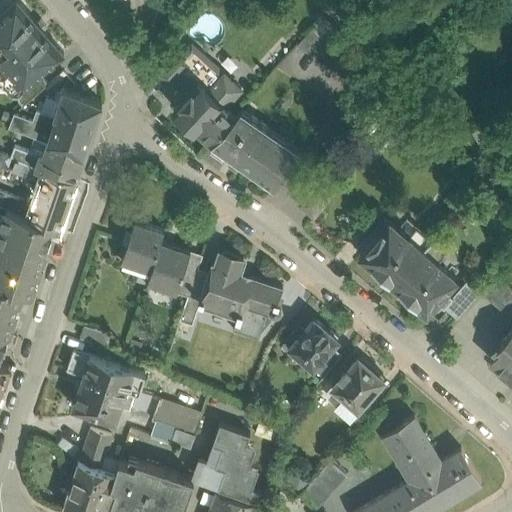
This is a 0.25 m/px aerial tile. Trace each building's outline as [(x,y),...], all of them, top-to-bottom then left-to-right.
[(64,52),(19,0),(13,0),(0,11),(0,60),(8,70),(23,87),(40,73),(64,52)] [(370,65),(335,45),(313,27),(297,45),(356,87),(370,65)] [(224,72),(192,44),(181,55),(193,65),(181,78),(186,82),(193,76),(225,105),(241,88),(239,86),(226,75),(226,74),(224,72)] [(181,55),(172,47),(156,71),(173,86),(181,78),(193,65),(181,55)] [(23,87),(8,70),(4,73),(4,80),(12,90),(19,90),(23,87)] [(19,90),(19,91),(18,99),(23,105),(49,82),(40,73),(23,87),(19,90)] [(186,82),(179,90),(185,95),(174,107),(187,119),(187,124),(193,129),(197,129),(211,141),(235,114),(225,105),(193,76),(186,82)] [(102,102),(63,86),(54,115),(93,130),(102,102)] [(370,91),(357,111),(370,120),(383,99),(370,91)] [(272,128),(249,112),(246,116),(240,112),(242,108),(241,107),(235,114),(211,141),(230,154),(228,157),(237,163),(239,160),(273,184),(289,162),(288,161),(298,147),(285,137),(282,142),(269,132),(272,128)] [(93,130),(54,115),(36,109),(33,119),(14,112),(9,126),(48,141),(48,139),(85,154),(93,130)] [(488,119),(473,126),(485,145),(498,136),(488,119)] [(85,154),(48,139),(48,141),(43,155),(15,145),(11,154),(17,157),(31,163),(45,169),(46,169),(47,167),(77,179),(77,180),(86,154),(85,154)] [(31,163),(17,157),(9,179),(23,185),(27,174),(31,163)] [(77,179),(47,167),(46,169),(45,169),(41,181),(39,179),(27,174),(23,185),(38,191),(34,203),(0,188),(0,204),(6,207),(7,206),(52,225),(52,226),(60,229),(76,179),(77,179)] [(322,176),(299,204),(300,205),(302,203),(314,213),(313,215),(314,216),(337,189),(322,176)] [(52,225),(7,206),(6,207),(0,226),(0,284),(23,293),(32,296),(34,290),(31,289),(36,275),(38,275),(39,275),(40,271),(37,270),(40,261),(43,262),(44,261),(46,253),(44,251),(52,226),(52,225)] [(407,235),(384,215),(365,236),(370,240),(360,252),(394,281),(431,238),(416,224),(407,235)] [(164,228),(135,218),(132,226),(126,224),(122,238),(127,239),(121,259),(150,269),(161,239),(164,228)] [(447,286),(455,277),(437,261),(446,250),(431,238),(394,281),(408,294),(426,310),(440,294),(440,295),(447,287),(447,286)] [(191,249),(161,239),(150,269),(147,280),(177,291),(190,249),(191,249)] [(284,285),(243,272),(249,255),(221,245),(215,261),(214,261),(211,270),(201,300),(205,302),(206,299),(239,310),(238,315),(239,315),(235,329),(260,337),(269,308),(272,308),(273,309),(274,311),(276,312),(278,312),(280,311),(282,309),(283,307),(283,305),(282,303),(280,302),(278,301),(284,285)] [(190,249),(177,291),(188,295),(198,266),(199,266),(203,253),(190,249)] [(199,266),(198,266),(188,295),(180,319),(193,324),(201,300),(211,270),(199,266)] [(511,294),(511,287),(496,274),(481,291),(500,308),(511,294)] [(22,297),(23,293),(0,284),(0,362),(9,365),(10,363),(0,360),(0,353),(11,322),(14,323),(15,319),(12,318),(19,296),(22,297)] [(313,315),(304,327),(299,323),(286,337),(288,339),(282,345),(286,349),(288,346),(313,367),(314,367),(332,346),(339,338),(337,336),(338,334),(329,327),(328,328),(313,315)] [(111,332),(85,324),(81,336),(107,345),(111,332)] [(511,327),(498,343),(501,346),(490,358),(499,366),(504,360),(511,367),(511,327)] [(91,352),(74,346),(67,366),(84,372),(91,352)] [(332,346),(314,367),(313,367),(313,368),(323,376),(341,353),(332,346)] [(146,370),(91,352),(84,372),(135,388),(139,390),(146,370)] [(361,354),(360,355),(358,354),(348,366),(346,365),(339,374),(340,375),(332,385),(358,407),(365,400),(385,377),(383,376),(384,374),(362,355),(361,354)] [(0,392),(9,365),(0,362),(0,398),(1,395),(0,394),(0,392)] [(135,388),(84,372),(73,405),(117,420),(120,412),(127,411),(127,406),(121,407),(124,400),(130,402),(135,388)] [(202,412),(160,397),(152,418),(156,420),(156,419),(176,426),(195,433),(202,412)] [(358,407),(351,416),(360,424),(374,408),(365,400),(358,407)] [(286,419),(263,411),(259,422),(282,429),(286,419)] [(413,414),(382,433),(403,467),(407,464),(414,475),(438,459),(432,449),(434,448),(413,414)] [(176,426),(156,419),(156,420),(151,433),(151,432),(150,434),(171,441),(172,440),(171,439),(176,426)] [(250,431),(220,420),(213,441),(222,444),(216,463),(225,466),(218,485),(249,495),(256,475),(246,471),(253,453),(244,450),(250,431)] [(280,429),(259,422),(255,432),(276,440),(280,429)] [(112,433),(90,426),(80,459),(102,466),(112,433)] [(195,433),(176,426),(171,439),(172,440),(191,446),(195,433)] [(414,475),(353,511),(426,511),(480,479),(460,446),(438,459),(414,475)] [(80,459),(79,458),(64,505),(84,511),(101,511),(103,508),(115,470),(102,466),(80,459)] [(182,511),(194,477),(137,458),(135,463),(119,458),(115,470),(103,508),(116,511),(182,511)] [(330,458),(299,494),(316,508),(347,472),(330,458)] [(309,479),(295,467),(287,477),(300,489),(309,479)] [(252,511),(255,503),(217,490),(209,511),(252,511)]
